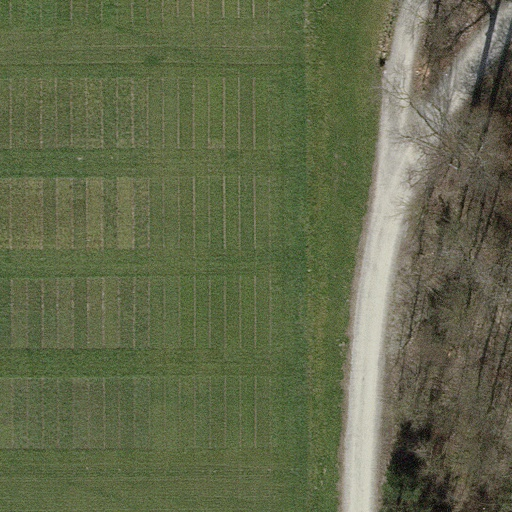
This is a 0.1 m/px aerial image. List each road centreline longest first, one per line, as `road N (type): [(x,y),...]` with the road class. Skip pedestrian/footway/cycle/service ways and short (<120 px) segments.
road 1 (track): [(421,0),(400,68),(405,178),(372,325),(359,511)]
road 2 (track): [(511,17),(405,178)]
